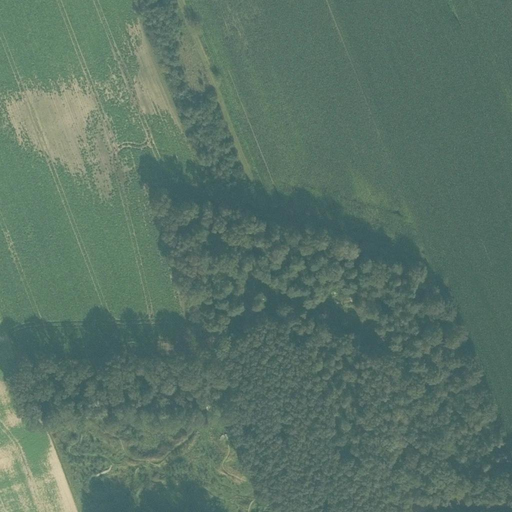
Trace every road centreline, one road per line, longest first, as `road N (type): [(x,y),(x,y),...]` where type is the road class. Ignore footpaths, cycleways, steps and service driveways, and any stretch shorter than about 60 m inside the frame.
road 1 (track): [(511,503),(419,510),(414,503),(423,355)]
road 2 (track): [(423,355),(323,302),(276,294)]
road 3 (track): [(276,294),(244,304),(226,326),(208,405)]
